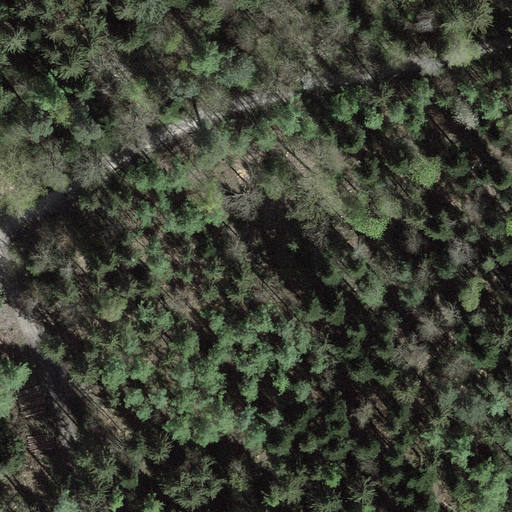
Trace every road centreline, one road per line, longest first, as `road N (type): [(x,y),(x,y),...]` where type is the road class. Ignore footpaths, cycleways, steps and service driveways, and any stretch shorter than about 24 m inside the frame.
road 1 (track): [(0,236),(160,134),(230,105),(511,43)]
road 2 (track): [(0,258),(44,362),(73,461),(77,511)]
